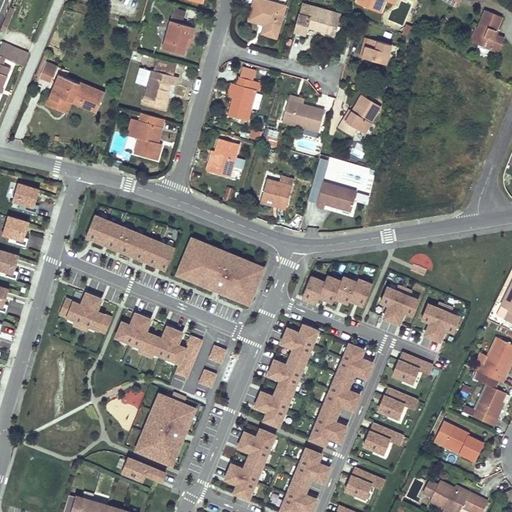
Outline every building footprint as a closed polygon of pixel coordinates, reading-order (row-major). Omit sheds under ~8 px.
[(285,6),(275,3),(263,0),(254,0),(249,21),(265,26),(263,34),(277,38),(286,6),(285,6)] [(358,0),(357,4),(381,13),(386,0),(358,0)] [(306,32),(307,27),(335,34),(341,14),(302,4),(295,32),(305,35),(306,32)] [(0,30),(4,32),(13,10),(9,8),(2,25),(0,30)] [(183,22),(186,11),(174,8),(171,19),(183,22)] [(501,17),(485,11),(478,28),(476,27),(471,41),(497,52),(503,39),(495,35),(501,17)] [(186,46),(189,37),(193,38),(195,27),(172,21),(164,49),(184,54),(186,46)] [(392,45),(368,38),(363,58),(386,64),(392,45)] [(21,67),(26,54),(2,44),(0,49),(0,57),(4,59),(21,67)] [(48,57),(44,56),(35,76),(39,78),(45,63),(48,57)] [(179,64),(159,58),(155,70),(154,70),(144,103),(166,109),(170,96),(168,96),(172,84),(177,85),(180,77),(175,75),(179,64)] [(57,68),(45,63),(39,78),(51,83),(57,68)] [(59,103),(60,98),(71,103),(95,112),(104,92),(79,82),(78,84),(58,76),(49,99),(59,103)] [(240,77),(238,85),(234,98),(229,116),(248,121),(257,90),(252,89),(254,81),(240,77)] [(234,98),(238,85),(232,83),(228,96),(234,98)] [(304,100),(290,96),(289,101),(302,104),(304,100)] [(347,122),(344,121),(339,128),(353,136),(357,129),(365,134),(381,107),(363,96),(353,112),(347,122)] [(71,103),(60,98),(59,103),(69,107),(71,103)] [(302,104),(289,101),(283,122),(319,131),(325,111),(302,104)] [(353,112),(350,110),(344,121),(347,122),(353,112)] [(166,120),(142,113),(136,137),(140,139),(136,154),(159,160),(163,144),(160,143),(156,142),(160,127),(164,128),(166,120)] [(259,140),(262,130),(251,127),(248,137),(259,140)] [(265,143),(276,146),(279,138),(267,135),(265,143)] [(220,138),(216,151),(213,163),(209,162),(207,170),(230,176),(233,166),(236,157),(239,144),(220,138)] [(236,157),(233,166),(244,169),(246,160),(236,157)] [(268,179),(263,198),(279,202),(278,206),(287,209),(293,185),(268,179)] [(38,189),(17,182),(12,199),(19,201),(17,208),(36,214),(38,204),(34,203),(38,189)] [(358,191),(324,182),(318,205),(326,207),(327,203),(353,210),(358,191)] [(279,202),(263,198),(262,202),(278,206),(279,202)] [(179,247),(98,212),(90,237),(169,271),(179,247)] [(28,222),(7,215),(2,232),(9,234),(6,241),(25,247),(28,237),(24,236),(28,222)] [(267,267),(191,235),(177,273),(251,305),(267,267)] [(18,255),(0,249),(0,275),(15,280),(18,271),(13,269),(18,255)] [(325,280),(310,274),(301,297),(317,304),(319,297),(325,280)] [(341,279),(328,274),(325,280),(319,297),(334,302),(335,298),(341,279)] [(357,281),(343,275),(341,279),(335,298),(349,304),(351,300),(357,281)] [(373,283),(359,277),(357,281),(351,300),(365,306),(373,283)] [(396,289),(386,285),(378,302),(386,305),(381,318),(400,326),(404,312),(413,315),(419,297),(410,294),(412,287),(398,282),(396,289)] [(511,284),(500,307),(507,310),(502,319),(511,324),(511,284)] [(8,288),(0,285),(0,311),(5,313),(8,304),(3,302),(8,288)] [(107,298),(88,291),(84,304),(76,301),(70,319),(78,322),(75,329),(90,334),(92,327),(105,332),(110,315),(103,312),(107,298)] [(436,306),(426,302),(418,319),(426,322),(421,335),(440,343),(444,329),(453,332),(459,315),(450,312),(452,305),(438,300),(436,306)] [(507,310),(500,307),(496,315),(502,319),(507,310)] [(130,322),(122,320),(115,337),(140,348),(138,354),(153,359),(155,354),(180,364),(186,347),(180,344),(184,332),(167,325),(162,336),(149,330),(153,318),(135,312),(130,322)] [(264,420),(281,427),(321,330),(303,322),(300,331),(287,325),(280,343),(293,348),(287,362),(273,357),(267,376),(279,382),(273,395),(261,390),(255,408),(267,412),(264,420)] [(205,342),(191,336),(186,347),(180,364),(175,375),(190,380),(205,342)] [(511,352),(511,345),(497,338),(487,357),(483,366),(480,365),(477,372),(493,379),(500,383),(504,376),(501,374),(511,352)] [(349,342),(310,439),(327,446),(331,438),(342,444),(349,426),(337,421),(343,407),(356,412),(363,394),(350,390),(356,375),(369,379),(376,362),(363,358),(366,349),(349,342)] [(229,351),(216,346),(210,361),(223,367),(229,351)] [(397,356),(399,357),(391,376),(413,385),(419,369),(428,373),(431,364),(399,350),(397,356)] [(475,362),(483,366),(487,357),(479,353),(475,362)] [(219,375),(207,370),(201,385),(214,390),(219,375)] [(485,383),(490,386),(493,379),(477,372),(474,370),(471,377),(485,383)] [(494,418),(491,417),(499,401),(503,392),(490,386),(485,383),(473,408),(470,415),(491,425),(494,418)] [(383,390),(385,391),(377,410),(400,419),(406,403),(414,407),(417,398),(385,384),(383,390)] [(131,428),(145,393),(128,386),(122,401),(111,397),(103,417),(131,428)] [(466,400),(469,393),(462,390),(459,397),(466,400)] [(196,407),(158,391),(134,449),(174,467),(196,407)] [(499,401),(491,417),(494,418),(502,403),(499,401)] [(470,415),(473,408),(463,403),(460,410),(470,415)] [(369,425),(370,426),(363,444),(385,453),(391,438),(400,442),(402,432),(371,419),(369,425)] [(449,423),(441,441),(456,448),(455,451),(471,459),(480,441),(465,434),(466,432),(449,423)] [(278,434),(260,426),(257,436),(244,430),(237,448),(249,454),(244,468),(230,462),(224,480),(237,485),(234,493),(253,500),(278,434)] [(441,441),(439,444),(455,451),(456,448),(441,441)] [(324,452),(306,446),(279,511),(299,511),(300,511),(301,511),(313,511),(318,499),(307,492),(313,480),(325,485),(333,467),(320,462),(324,452)] [(167,471),(128,455),(122,472),(144,482),(146,476),(163,483),(167,471)] [(352,471),(354,472),(346,491),(368,500),(374,484),(383,488),(386,479),(354,465),(352,471)] [(436,479),(434,483),(425,478),(420,490),(429,494),(427,498),(454,511),(455,511),(460,505),(474,511),(477,511),(484,499),(465,490),(464,492),(451,486),(436,479)] [(452,483),(451,486),(464,492),(465,490),(452,483)] [(509,488),(499,492),(501,499),(511,495),(509,488)] [(87,511),(91,501),(69,494),(63,511),(87,511)] [(104,511),(106,506),(91,501),(87,511),(104,511)] [(337,509),(339,509),(337,511),(361,511),(339,502),(337,509)]
